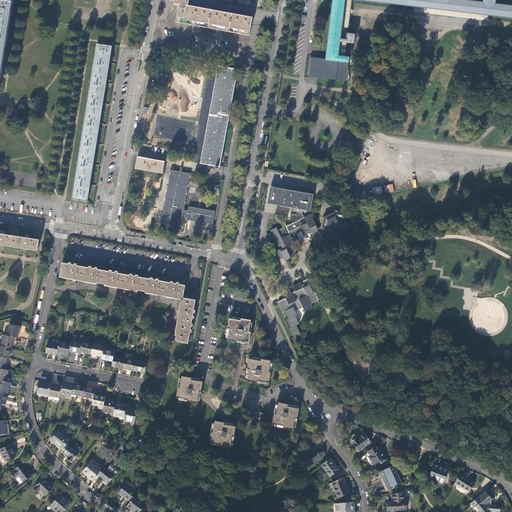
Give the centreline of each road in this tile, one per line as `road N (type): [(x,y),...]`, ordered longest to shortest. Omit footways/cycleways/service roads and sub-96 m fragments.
road 1 (residential): [(283,0),(235,257)]
road 2 (residential): [(111,236),(155,0)]
road 3 (residential): [(511,496),(492,474),(335,413)]
road 4 (residential): [(111,511),(40,445),(27,403),(32,363)]
road 5 (residential): [(235,257),(302,388)]
road 6 (residential): [(32,363),(59,228)]
road 7 (residential): [(162,389),(32,363)]
road 8 (residential): [(111,236),(235,257)]
